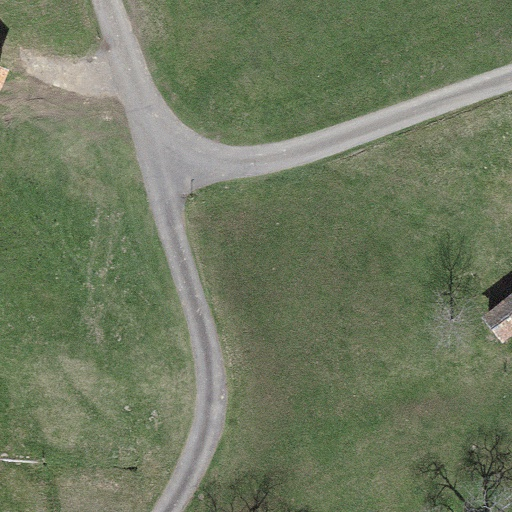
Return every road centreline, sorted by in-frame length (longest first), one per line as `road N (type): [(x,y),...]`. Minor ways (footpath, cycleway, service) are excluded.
road 1 (track): [(151,181),(511,70)]
road 2 (track): [(151,181),(198,339),(205,417),(170,511)]
road 3 (unclassified): [(97,0),(151,181)]
